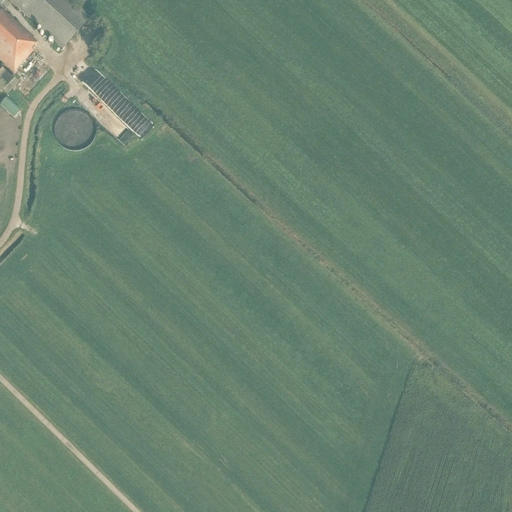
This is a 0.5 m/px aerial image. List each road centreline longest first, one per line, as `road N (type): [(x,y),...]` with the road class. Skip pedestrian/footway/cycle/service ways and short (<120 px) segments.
road 1 (track): [(0,241),(16,215),(31,107),(67,68)]
road 2 (track): [(0,377),(136,511)]
